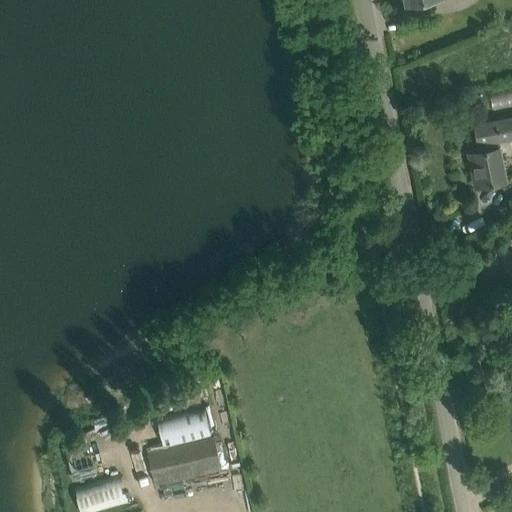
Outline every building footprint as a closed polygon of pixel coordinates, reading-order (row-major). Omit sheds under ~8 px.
[(447,55),(439,57),(441,65),(449,63),(447,55)] [(481,151),(474,152),(469,153),(476,187),(506,181),(498,139),(511,136),(511,118),(476,125),(481,151)] [(496,253),(485,259),(491,269),(502,263),(496,253)] [(205,387),(164,397),(189,496),(230,486),(205,387)] [(148,451),(155,482),(181,476),(173,445),(148,451)] [(118,477),(74,488),(79,511),(87,511),(124,503),(118,477)]
